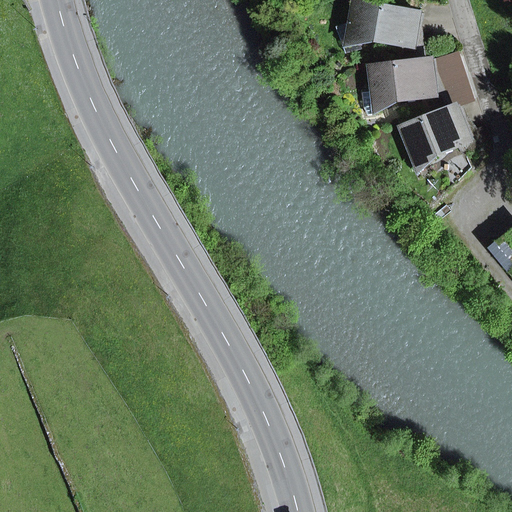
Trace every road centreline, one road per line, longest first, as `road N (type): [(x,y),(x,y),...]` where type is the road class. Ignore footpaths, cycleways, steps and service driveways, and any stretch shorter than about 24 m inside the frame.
road 1 (primary): [(58,0),(95,115),(255,388),(300,511)]
road 2 (residential): [(501,136),(459,0)]
